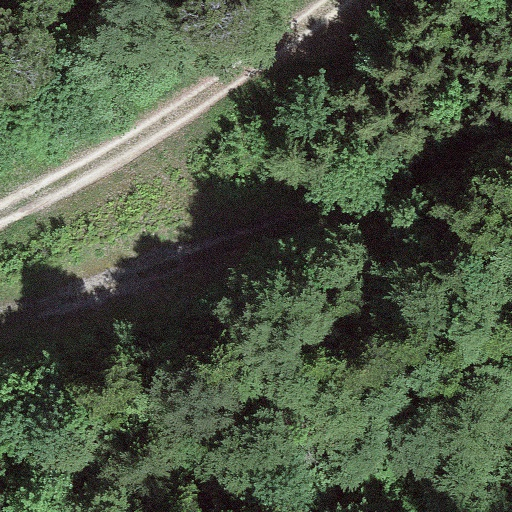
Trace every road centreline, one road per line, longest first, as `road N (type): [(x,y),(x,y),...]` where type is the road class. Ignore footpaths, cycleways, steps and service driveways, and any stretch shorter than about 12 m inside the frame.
road 1 (track): [(0,308),(202,244),(511,120)]
road 2 (track): [(315,0),(131,134),(0,203)]
